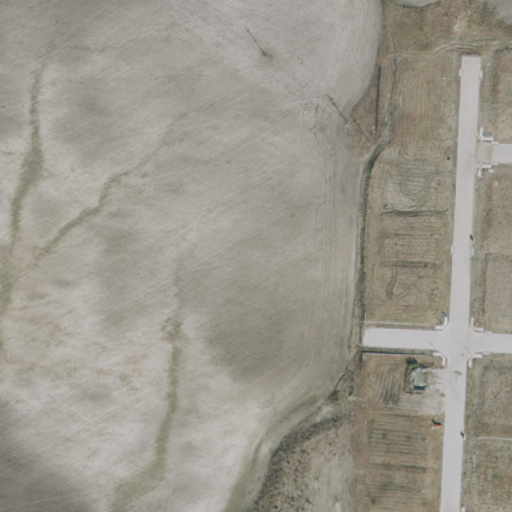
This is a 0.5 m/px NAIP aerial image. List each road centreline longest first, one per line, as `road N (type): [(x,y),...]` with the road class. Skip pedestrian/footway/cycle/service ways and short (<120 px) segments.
road 1 (residential): [(451,511),(474,59)]
road 2 (residential): [(511,345),(367,340)]
